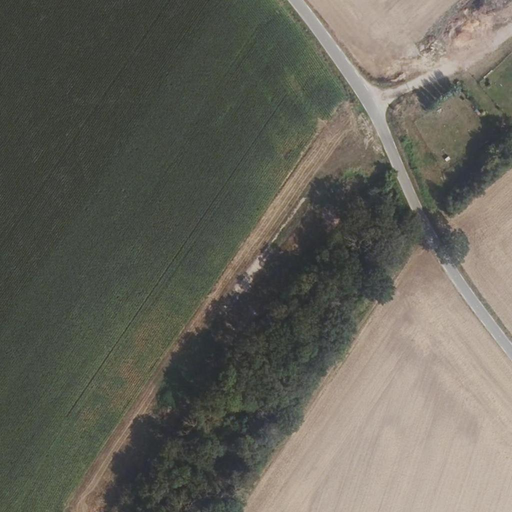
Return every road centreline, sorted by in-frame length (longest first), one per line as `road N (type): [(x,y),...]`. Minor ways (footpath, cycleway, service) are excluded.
road 1 (unclassified): [(511,338),(437,242),(352,75),(296,0)]
road 2 (track): [(431,229),(233,511)]
